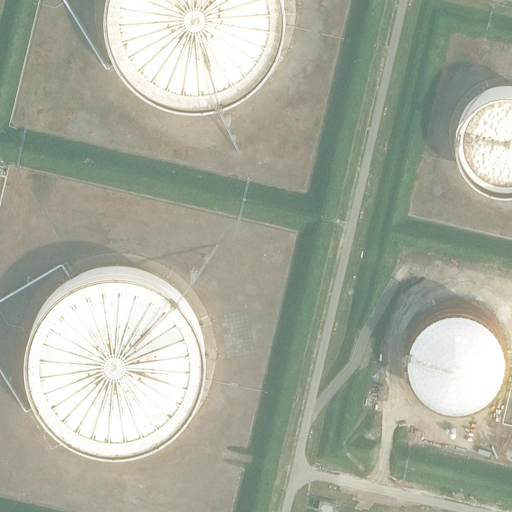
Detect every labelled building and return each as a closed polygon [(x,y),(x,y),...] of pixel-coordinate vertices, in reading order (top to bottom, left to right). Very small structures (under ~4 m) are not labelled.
[(161,98),(203,104),(240,94),(265,75),(285,44),(292,9),(289,0),(102,0),(105,37),(126,74),(161,98)] [(511,84),(503,84),(486,88),(471,97),(460,111),(455,127),(455,145),(461,161),(472,175),(487,184),(503,187),(511,186),(511,84)] [(86,438),(128,445),(165,434),(190,416),(210,385),(216,350),(208,311),(183,278),(154,261),(129,255),(94,258),(66,272),(42,297),(27,335),(30,377),(51,414),(86,438)] [(455,404),(472,402),(487,394),(499,382),(507,367),(509,350),(505,333),(496,319),(483,308),(467,302),(450,301),(434,306),(420,316),(410,330),(405,346),(406,363),(413,379),(424,392),(438,401),(455,404)] [(334,511),(336,504),(319,500),(317,510),(327,511),(334,511)]
